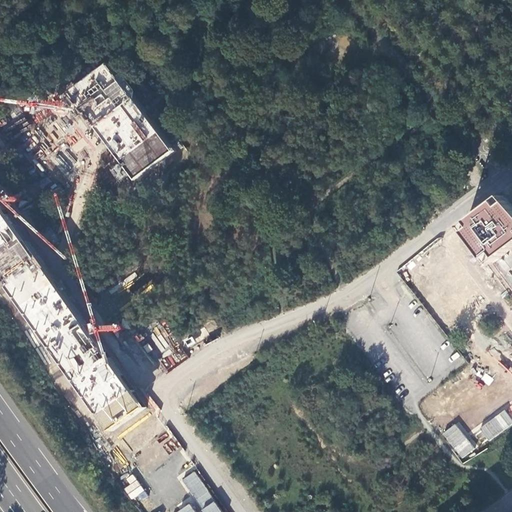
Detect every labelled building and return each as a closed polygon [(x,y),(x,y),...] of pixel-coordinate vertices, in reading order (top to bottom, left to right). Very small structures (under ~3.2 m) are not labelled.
[(135,182),(173,152),(106,68),(70,96),(79,108),(116,157),(135,182)] [(511,202),(505,195),(464,226),(490,260),(507,250),(511,257),(511,202)] [(0,273),(113,431),(147,405),(134,387),(0,201),(0,273)] [(222,511),(147,405),(113,431),(170,511),(222,511)] [(511,420),(504,410),(479,428),(489,441),(511,424),(511,420)] [(343,417),(252,484),(272,511),(414,511),(416,511),(343,417)] [(462,459),(475,449),(455,423),(442,434),(462,459)]
